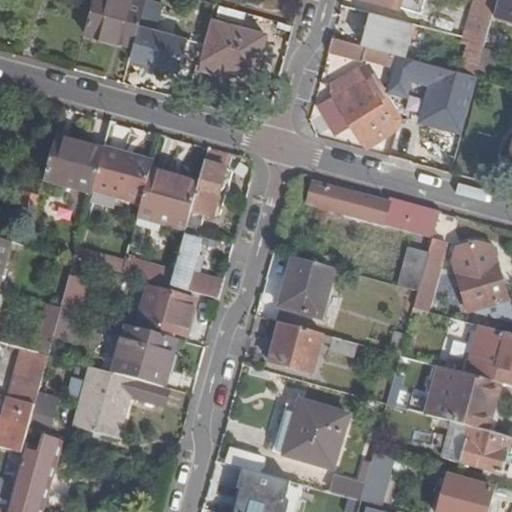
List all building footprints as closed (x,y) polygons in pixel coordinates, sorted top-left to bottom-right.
[(132,48),(145,1),(139,0),(94,0),(85,36),(132,48)] [(371,0),(412,11),(414,0),(371,0)] [(495,15),(498,0),(471,0),(459,44),(466,46),(484,51),(495,15)] [(511,0),(498,0),(495,15),(511,20),(511,0)] [(214,23),(203,62),(255,75),(266,38),(214,23)] [(384,63),(386,53),(332,39),(328,53),(359,62),(360,58),(384,63)] [(477,78),(484,51),(466,46),(459,73),(464,74),(477,78)] [(420,93),(422,63),(395,62),(393,91),(420,93)] [(398,114),(386,95),(368,65),(333,85),(332,94),(336,101),(354,129),(362,142),(372,145),(395,131),(389,120),(398,114)] [(448,129),(462,133),(477,78),(464,74),(448,129)] [(354,129),(336,101),(321,110),(338,138),(354,129)] [(105,151),(58,139),(44,183),(93,196),(105,154),(105,151)] [(229,170),(233,157),(209,151),(199,189),(187,234),(172,288),(219,301),(223,286),(192,277),(201,245),(196,244),(203,220),(213,223),(227,170),(229,170)] [(105,154),(93,196),(92,198),(117,206),(119,200),(141,206),(149,175),(151,169),(125,161),(125,160),(105,154)] [(199,189),(149,175),(141,206),(137,220),(187,234),(199,189)] [(440,214),(392,201),(391,205),(312,184),(306,205),(386,227),(386,229),(432,241),(440,214)] [(33,220),(40,198),(26,194),(20,217),(33,220)] [(130,245),(82,233),(74,262),(81,263),(83,257),(98,261),(96,267),(123,275),(126,262),(130,245)] [(0,286),(12,245),(0,241),(0,286)] [(413,309),(427,313),(446,245),(432,241),(428,257),(418,293),(413,309)] [(408,251),(398,288),(418,293),(428,257),(408,251)] [(333,270),(293,259),(280,308),(319,319),(333,270)] [(126,262),(123,275),(158,284),(161,272),(126,262)] [(496,264),(459,276),(470,312),(508,302),(496,264)] [(69,279),(66,291),(85,296),(88,285),(69,279)] [(148,288),(138,327),(186,340),(196,301),(148,288)] [(79,315),(85,296),(66,291),(61,310),(79,315)] [(48,358),(53,339),(61,310),(46,306),(34,354),(48,358)] [(61,310),(53,339),(73,345),(80,316),(79,315),(61,310)] [(310,374),(321,336),(279,324),(269,362),(310,374)] [(113,376),(162,389),(176,342),(126,328),(113,376)] [(511,337),(479,328),(466,376),(501,385),(511,388),(511,337)] [(396,335),(391,355),(400,358),(406,338),(396,335)] [(357,346),(334,339),(331,352),(354,357),(357,346)] [(34,354),(27,352),(19,380),(13,378),(7,403),(34,410),(37,399),(48,358),(34,354)] [(400,358),(396,371),(408,374),(411,360),(400,358)] [(487,434),(501,385),(466,376),(440,368),(427,417),(469,429),(487,434)] [(168,391),(162,389),(113,376),(90,370),(75,427),(118,440),(129,399),(164,408),(168,391)] [(37,399),(34,410),(28,431),(47,436),(56,405),(37,399)] [(26,435),(28,431),(34,410),(7,403),(0,427),(0,448),(22,454),(26,435)] [(300,403),(286,456),(333,468),(348,416),(300,403)] [(502,477),(511,442),(511,440),(487,434),(469,429),(465,441),(468,442),(462,465),(502,477)] [(8,503),(5,511),(41,511),(61,445),(26,435),(22,454),(13,487),(8,503)] [(259,479),(233,473),(231,484),(256,490),(259,479)] [(511,492),(463,479),(454,509),(463,511),(462,511),(485,511),(490,497),(511,503),(511,492)] [(339,480),(335,495),(360,502),(364,486),(339,480)] [(0,500),(8,503),(13,487),(0,483),(0,500)] [(328,511),(332,501),(316,497),(311,511),(328,511)] [(5,511),(8,503),(0,500),(0,511),(5,511)]
